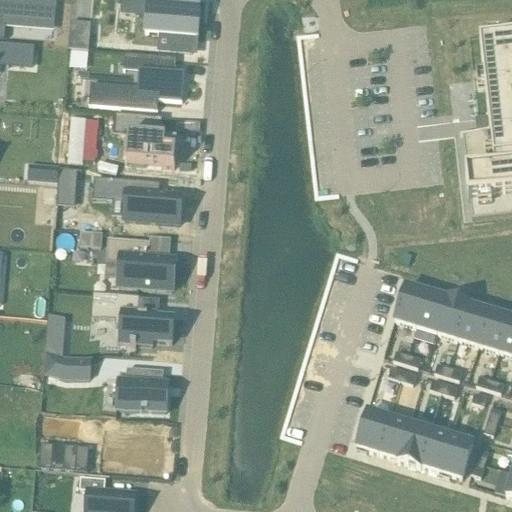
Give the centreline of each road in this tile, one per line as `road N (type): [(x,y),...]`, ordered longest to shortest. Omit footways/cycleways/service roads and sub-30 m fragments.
road 1 (residential): [(187,511),(228,0)]
road 2 (residential): [(368,268),(295,511)]
road 3 (unknown): [(0,445),(191,463)]
road 4 (residential): [(325,0),(347,188)]
